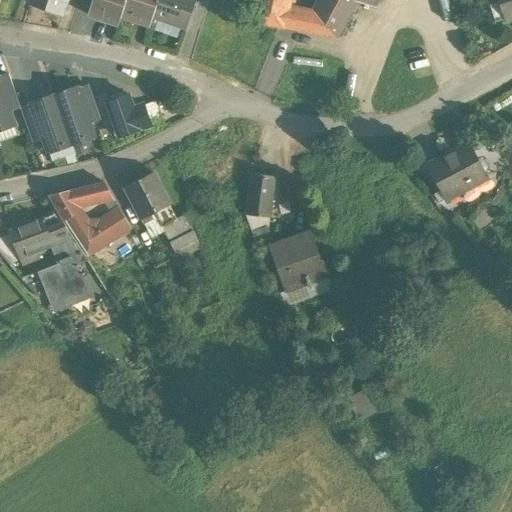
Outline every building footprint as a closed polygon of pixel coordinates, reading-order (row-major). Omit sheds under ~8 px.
[(66,0),(30,0),(29,4),(61,15),(66,0)] [(91,0),(86,16),(119,27),(122,18),(121,18),(127,0),(91,0)] [(127,0),(121,18),(122,18),(149,29),(153,17),(158,0),(127,0)] [(158,0),(153,17),(186,28),(195,0),(158,0)] [(259,0),(255,22),(282,28),(286,9),(287,0),(259,0)] [(323,0),(315,15),(286,9),(282,28),(313,34),(317,17),(339,29),(354,2),(354,0),(323,0)] [(354,0),(354,2),(375,9),(379,0),(354,0)] [(499,0),(481,0),(487,18),(492,16),(488,5),(500,1),(499,0)] [(511,0),(499,0),(500,1),(506,20),(511,18),(511,0)] [(500,1),(488,5),(492,16),(494,24),(506,20),(500,1)] [(339,29),(317,17),(313,34),(334,38),(339,29)] [(8,75),(0,77),(0,89),(8,113),(20,109),(8,75)] [(88,87),(77,91),(89,125),(100,121),(92,98),(88,87)] [(0,130),(13,126),(8,113),(0,89),(0,130)] [(76,89),(53,97),(70,146),(93,138),(89,125),(77,91),(76,89)] [(106,103),(103,94),(92,98),(100,121),(103,130),(114,127),(106,103)] [(106,103),(114,127),(118,138),(151,127),(143,105),(132,109),(128,95),(106,103)] [(53,97),(31,105),(31,106),(43,141),(48,154),(70,146),(53,97)] [(31,106),(20,110),(32,144),(43,141),(31,106)] [(468,146),(431,166),(448,199),(485,179),(483,174),(484,174),(486,167),(483,162),(477,160),(476,161),(468,146)] [(153,174),(124,189),(140,221),(140,220),(143,226),(152,221),(149,216),(153,214),(161,229),(175,222),(175,221),(168,207),(169,206),(153,174)] [(273,178),(251,175),(246,215),(268,218),(273,178)] [(104,184),(68,193),(77,207),(112,199),(104,184)] [(68,193),(49,197),(50,198),(63,222),(63,221),(80,211),(77,207),(68,193)] [(80,211),(63,221),(86,256),(129,229),(118,210),(97,223),(97,243),(85,243),(85,223),(86,220),(80,211)] [(56,214),(42,220),(46,230),(63,224),(56,214)] [(175,222),(161,229),(169,244),(192,232),(185,215),(175,221),(175,222)] [(87,262),(63,224),(46,230),(42,220),(10,232),(21,261),(22,261),(24,266),(39,261),(36,255),(51,250),(57,265),(60,272),(75,266),(87,262)] [(85,223),(85,243),(97,243),(97,223),(85,223)] [(192,232),(169,244),(174,255),(197,243),(193,232),(192,232)] [(310,232),(269,247),(284,293),(328,278),(322,261),(320,261),(310,232)] [(6,235),(0,237),(0,256),(8,265),(17,262),(6,235)] [(57,265),(37,273),(43,290),(46,296),(51,294),(58,312),(69,308),(68,304),(92,295),(75,266),(60,272),(57,265)] [(37,273),(20,280),(35,297),(43,290),(37,273)] [(372,388),(348,401),(358,419),(382,406),(372,388)]
